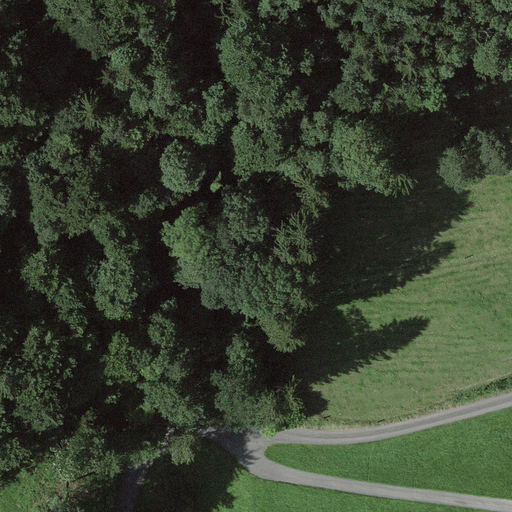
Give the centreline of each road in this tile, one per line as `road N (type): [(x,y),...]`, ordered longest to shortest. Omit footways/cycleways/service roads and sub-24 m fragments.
road 1 (unclassified): [(251,439),(284,474),(511,508)]
road 2 (unclassified): [(251,439),(348,445),(511,406)]
road 3 (unclassified): [(164,511),(150,461),(164,426),(216,413),(251,439)]
